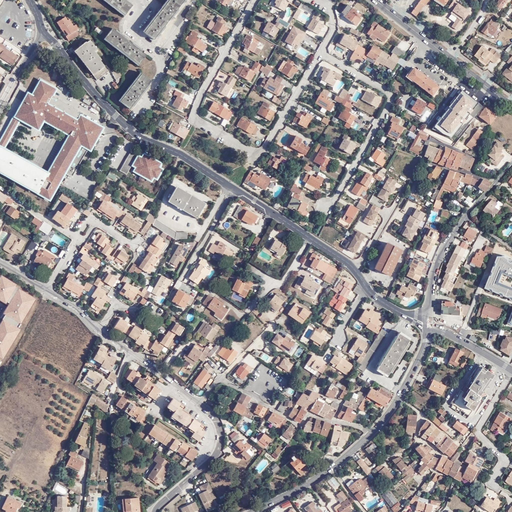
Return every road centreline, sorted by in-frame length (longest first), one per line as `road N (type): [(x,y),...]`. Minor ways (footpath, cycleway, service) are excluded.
road 1 (tertiary): [(43,33),(131,130),(312,236),(348,260),(374,297),(428,324)]
road 2 (residential): [(0,261),(77,307),(214,411),(220,449),(153,511)]
road 3 (tertiary): [(428,324),(422,353),(373,431),(331,468),(257,511)]
road 4 (primary): [(511,105),(378,0)]
